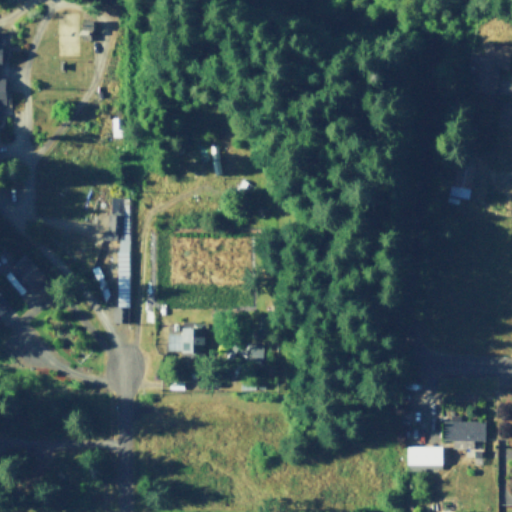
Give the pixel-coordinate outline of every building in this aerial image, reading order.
[(0,117),(2,117),(0,103),(11,101),(6,74),(1,75),(0,71),(0,62),(9,61),(5,38),(2,39),(0,27),(0,117)] [(496,92),(499,66),(510,68),(511,53),(511,43),(485,40),(479,90),(496,92)] [(469,198),(477,162),(458,158),(451,194),(469,198)] [(46,276),(27,251),(12,262),(31,287),(46,276)] [(0,319),(1,319),(0,317),(0,311),(10,304),(0,289),(0,319)] [(485,419),(445,419),(445,438),(453,438),(453,446),(472,446),(472,439),(484,439),(485,419)] [(443,444),(407,444),(407,462),(443,462),(443,444)]
